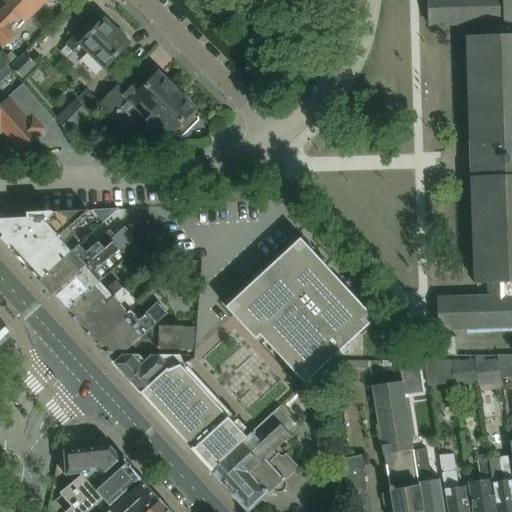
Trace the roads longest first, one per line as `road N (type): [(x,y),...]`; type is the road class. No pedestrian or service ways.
road 1 (residential): [(0,185),(208,170),(264,147)]
road 2 (secondary): [(205,511),(75,362)]
road 3 (unclassified): [(264,147),(239,93),(142,0)]
road 4 (unclassified): [(264,147),(324,94),(354,38),(361,0)]
